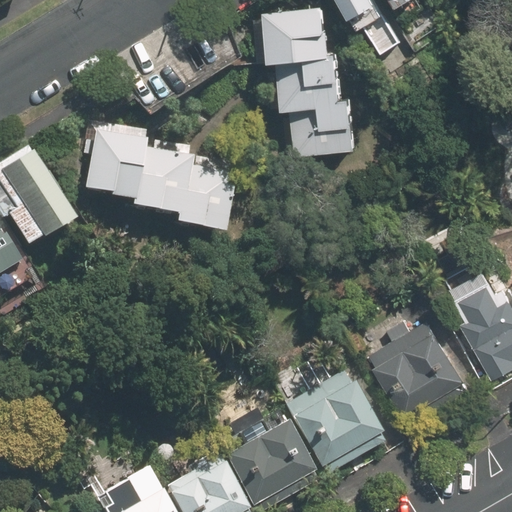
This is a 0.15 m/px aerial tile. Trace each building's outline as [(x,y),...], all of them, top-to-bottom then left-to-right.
[(386,15),(377,1),(379,0),(344,0),(354,15),(355,14),(364,29),(386,15)] [(278,53),(328,49),(326,26),(325,26),(323,2),(264,7),(268,53),(278,53)] [(339,75),(337,50),(337,48),(328,49),(278,53),(278,55),(282,102),(292,101),(342,97),(342,93),(340,74),(339,75)] [(352,122),(350,97),(350,93),(342,93),(342,97),(292,101),(295,149),(356,144),(354,122),(352,122)] [(136,168),(140,144),(141,133),(93,125),(84,183),(107,187),(106,190),(128,194),(132,167),(136,168)] [(184,184),(187,161),(189,151),(140,144),(136,168),(132,167),(128,194),(127,198),(152,202),(152,204),(171,207),(175,182),(184,184)] [(27,240),(73,213),(34,148),(31,150),(29,146),(0,163),(0,207),(7,218),(12,215),(27,240)] [(175,182),(171,207),(171,214),(198,219),(197,222),(223,226),(231,168),(187,161),(184,184),(175,182)] [(0,289),(28,273),(0,225),(0,289)] [(402,247),(380,259),(388,273),(410,261),(402,247)] [(486,276),(476,259),(448,274),(459,293),(455,295),(468,318),(462,321),(494,376),(511,365),(511,299),(503,284),(497,288),(489,275),(486,276)] [(340,326),(355,352),(370,344),(355,318),(340,326)] [(430,321),(369,357),(408,424),(469,388),(430,321)] [(324,475),(385,439),(344,369),(282,405),(324,475)] [(254,511),(258,511),(315,479),(280,421),(221,456),(254,511)] [(164,489),(178,511),(240,511),(246,509),(247,511),(251,511),(219,457),(216,459),(164,489)] [(99,511),(170,511),(144,467),(91,498),(99,511)]
